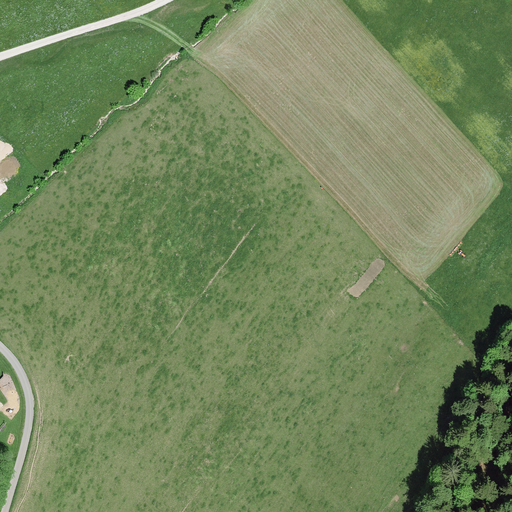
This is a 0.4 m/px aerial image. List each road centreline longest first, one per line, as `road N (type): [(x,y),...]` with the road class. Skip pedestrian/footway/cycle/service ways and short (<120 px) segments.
road 1 (unclassified): [(165,0),(0,56)]
road 2 (unclassified): [(4,511),(29,409),(21,379),(0,350)]
